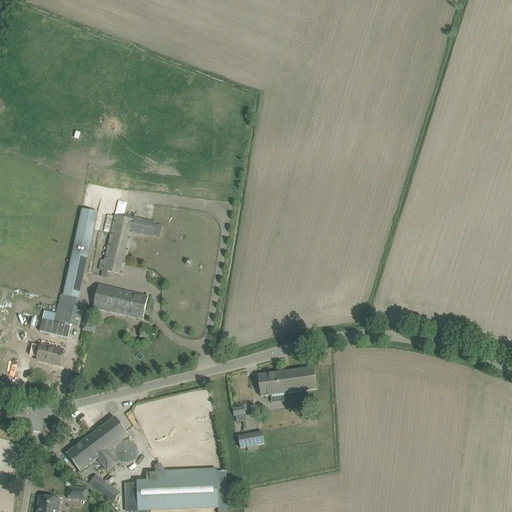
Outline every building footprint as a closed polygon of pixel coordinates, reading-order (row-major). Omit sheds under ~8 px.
[(169,232),(172,208),(156,206),(154,221),(131,217),(130,220),(115,217),(105,260),(101,259),(98,270),(100,270),(123,276),(133,233),(152,237),(149,268),(148,273),(148,279),(163,281),(168,238),(174,238),(174,232),(169,232)] [(78,305),(87,267),(98,214),(82,210),(63,296),(61,296),(56,318),(78,324),(82,306),(78,305)] [(143,320),(145,310),(148,299),(131,295),(132,291),(126,290),(125,293),(99,287),(94,308),(143,320)] [(151,330),(152,328),(143,325),(142,328),(139,338),(153,342),(156,332),(151,330)] [(60,366),(62,356),(63,351),(41,346),(38,361),(46,363),(47,361),(59,364),(59,366),(60,366)] [(318,392),(316,379),(314,369),(258,376),(261,399),(284,396),(285,402),(289,401),(288,396),(318,392)] [(93,421),(107,413),(104,408),(90,416),(93,421)] [(128,436),(121,427),(115,419),(67,455),(80,472),(97,460),(98,458),(100,461),(103,466),(115,457),(115,460),(122,465),(130,465),(136,461),(139,453),(136,445),(130,441),(122,441),(128,436)] [(241,449),(265,445),(262,432),(239,436),(241,449)] [(125,507),(138,506),(138,511),(146,511),(147,511),(218,509),(217,470),(146,472),(147,484),(124,484),(125,507)] [(99,480),(94,491),(118,501),(123,490),(99,480)] [(87,502),(88,490),(70,488),(68,500),(87,502)] [(58,511),(59,509),(60,500),(39,497),(37,511),(58,511)]
